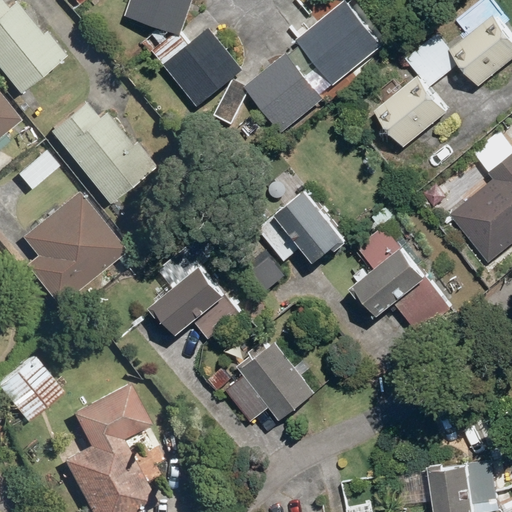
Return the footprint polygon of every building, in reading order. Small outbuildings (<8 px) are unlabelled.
[(6,0),(0,0),(0,64),(21,90),(68,53),(48,28),(44,31),(18,0),(14,0),(10,4),(6,0)] [(196,0),(132,0),(129,12),(185,32),(196,0)] [(352,0),(344,0),(300,36),(337,82),(387,42),(352,0)] [(498,11),(453,46),(482,82),(511,57),(511,23),(511,22),(498,11)] [(214,25),(168,61),(201,103),(247,67),(214,25)] [(291,49),(249,83),(286,129),(328,95),(291,49)] [(422,72),(379,107),(407,143),(451,107),(441,90),(437,85),(422,72)] [(0,88),(0,136),(23,117),(0,88)] [(88,100),(53,128),(111,201),(158,164),(138,139),(135,142),(108,108),(100,115),(88,100)] [(497,176),(453,213),(493,261),(511,244),(511,139),(502,128),(475,150),(497,176)] [(47,148),(19,172),(32,187),(60,164),(47,148)] [(80,188),(24,234),(38,252),(26,261),(61,303),(129,248),(80,188)] [(303,191),(271,216),(309,264),(328,248),(331,252),(343,242),(303,191)] [(403,247),(350,289),(360,301),(363,298),(378,317),(395,304),(428,278),(403,247)] [(199,266),(147,309),(156,319),(159,317),(176,336),(193,322),(224,296),(199,266)] [(451,307),(428,278),(395,304),(418,333),(451,307)] [(239,314),(224,296),(193,322),(208,340),(239,314)] [(276,335),(241,363),(248,373),(231,386),(256,417),(273,404),(284,417),(319,389),(306,372),(312,368),(304,359),(299,363),(276,335)] [(36,353),(0,382),(0,383),(28,419),(66,389),(36,353)] [(132,379),(74,408),(92,442),(65,456),(95,511),(135,511),(136,511),(158,500),(124,435),(153,420),(132,379)] [(481,511),(475,459),(435,463),(440,511),(481,511)]
